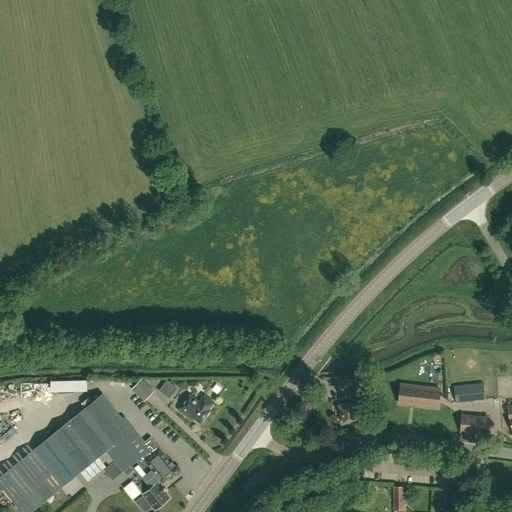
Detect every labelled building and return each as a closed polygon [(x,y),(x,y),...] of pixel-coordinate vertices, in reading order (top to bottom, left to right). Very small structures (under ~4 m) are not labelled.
[(89,379),(52,380),(52,391),(89,390),(89,379)] [(144,401),(154,391),(142,379),(132,389),(144,401)] [(352,387),(354,395),(339,399),(340,405),(342,414),(341,415),(343,424),(352,421),(351,419),(361,417),(357,401),(356,401),(355,395),(361,394),(358,379),(351,380),(351,379),(338,381),(340,389),(352,387)] [(169,380),(161,389),(171,398),(180,388),(169,380)] [(456,403),(485,400),(483,383),(454,386),(456,403)] [(402,384),(399,403),(437,408),(439,388),(402,384)] [(101,394),(35,448),(64,484),(106,450),(114,461),(123,471),(124,471),(131,465),(134,469),(142,479),(144,481),(139,486),(144,493),(143,494),(136,499),(145,511),(152,505),(156,509),(170,498),(165,492),(166,490),(165,489),(162,486),(161,484),(160,485),(158,482),(161,480),(163,482),(172,475),(177,475),(180,472),(180,468),(178,465),(173,465),(159,447),(158,447),(150,437),(145,441),(142,444),(121,418),(101,394)] [(204,394),(198,401),(189,395),(178,410),(192,420),(194,418),(201,423),(210,410),(215,402),(204,394)] [(486,415),(485,428),(461,426),(462,413),(460,433),(484,435),(486,415)] [(4,415),(0,418),(0,436),(13,425),(4,415)] [(24,432),(31,426),(25,418),(18,425),(24,432)] [(8,485),(12,482),(8,477),(0,485),(0,489),(6,495),(12,489),(8,485)] [(393,509),(404,509),(404,486),(392,487),(393,509)] [(11,496),(15,501),(24,493),(19,488),(11,496)] [(490,506),(493,490),(484,489),(482,505),(490,506)] [(19,501),(9,510),(10,511),(24,511),(27,510),(19,501)]
